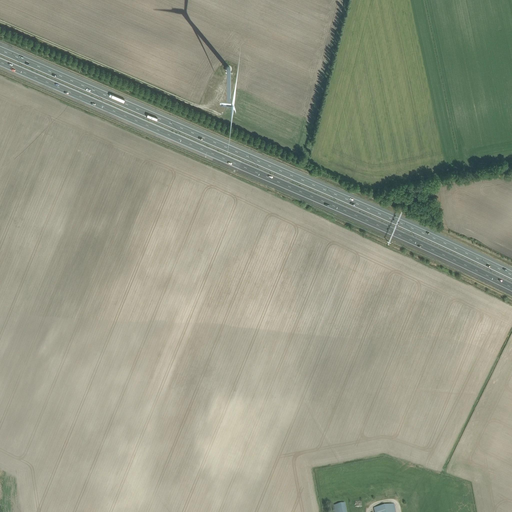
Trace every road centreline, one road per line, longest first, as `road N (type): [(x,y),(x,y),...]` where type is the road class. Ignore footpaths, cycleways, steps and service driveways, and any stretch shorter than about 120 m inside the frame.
road 1 (motorway): [(0,61),(511,287)]
road 2 (motorway): [(511,275),(0,49)]
